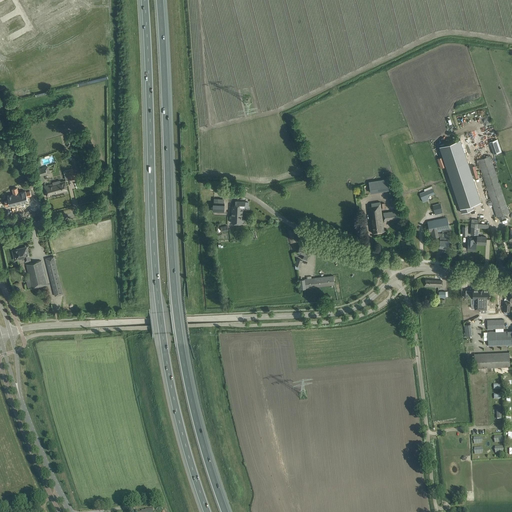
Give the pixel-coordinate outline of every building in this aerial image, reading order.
[(27,0),(25,0),(23,1),(27,9),(31,7),(27,0)] [(73,0),(70,0),(69,1),(73,9),(77,7),(73,0)] [(69,1),(65,3),(69,11),(73,9),(69,1)] [(65,3),(61,6),(65,13),(69,11),(65,3)] [(61,6),(57,8),(61,16),(65,13),(61,6)] [(53,10),(49,12),(54,20),(58,18),(53,10)] [(49,12),(45,14),(50,22),(54,20),(49,12)] [(45,14),(42,16),(46,24),(50,22),(45,14)] [(42,16),(38,19),(42,27),(46,24),(42,16)] [(38,19),(34,21),(38,29),(42,27),(38,19)] [(497,138),(489,141),(492,154),(501,151),(497,138)] [(462,142),(441,148),(463,215),(475,211),(473,206),(482,203),(462,142)] [(437,158),(440,168),(446,166),(442,156),(437,158)] [(478,160),(497,217),(510,213),(490,156),(478,160)] [(43,175),(50,173),(48,166),(38,169),(39,173),(37,174),(40,183),(44,181),(43,175)] [(65,170),(67,180),(76,178),(73,168),(65,170)] [(369,182),(370,192),(391,189),(389,178),(369,182)] [(44,186),(46,191),(47,196),(52,195),(51,194),(55,193),(55,194),(68,191),(65,180),(44,186)] [(424,191),(419,193),(423,202),(429,199),(428,196),(435,193),(432,186),(423,190),(424,191)] [(17,188),(15,189),(16,192),(16,193),(18,203),(23,202),(28,200),(27,196),(31,195),(30,191),(26,192),(26,191),(19,193),(17,188)] [(8,200),(4,201),(5,205),(9,204),(9,205),(13,204),(18,203),(16,193),(7,196),(8,200)] [(213,197),(212,205),(223,206),(224,198),(213,197)] [(234,205),(231,205),(231,222),(242,223),(243,206),(245,206),(245,201),(235,200),(234,205)] [(371,203),(372,207),(369,207),(372,233),(384,232),(380,201),(371,203)] [(433,207),(434,212),(432,212),(432,215),(443,213),(441,205),(433,207)] [(398,210),(383,212),(384,221),(399,219),(398,210)] [(439,219),(428,221),(429,232),(431,231),(432,238),(438,237),(438,236),(438,232),(443,231),(443,229),(450,228),(447,218),(439,220),(439,219)] [(479,223),(471,223),(470,234),(478,235),(479,223)] [(442,233),(438,232),(438,236),(440,236),(439,247),(448,248),(449,236),(442,236),(442,233)] [(475,250),(476,244),(476,239),(473,239),(473,236),(468,236),(467,249),(475,250)] [(304,246),(300,245),(298,251),(303,253),(301,258),(308,261),(310,256),(306,254),(308,249),(304,247),(304,246)] [(24,257),(25,260),(29,259),(27,249),(23,250),(23,248),(13,251),(15,259),(24,257)] [(63,294),(54,256),(46,258),(55,296),(63,294)] [(26,264),(33,288),(47,285),(41,261),(26,264)] [(304,279),(305,288),(334,285),(333,276),(304,279)] [(465,291),(465,297),(472,297),(475,297),(475,308),(480,308),(481,288),(473,288),(472,291),(465,291)] [(481,288),(480,308),(485,308),(485,297),(488,297),(489,288),(481,288)] [(468,302),(462,303),(463,315),(466,314),(467,316),(472,316),(471,312),(469,312),(468,302)] [(487,328),(487,329),(504,328),(504,320),(487,320),(487,328)] [(487,332),(488,346),(511,344),(511,342),(511,331),(487,332)] [(474,354),(475,368),(510,367),(509,353),(474,354)]
